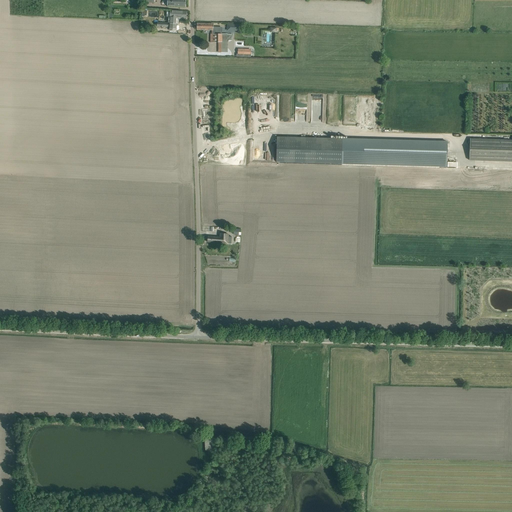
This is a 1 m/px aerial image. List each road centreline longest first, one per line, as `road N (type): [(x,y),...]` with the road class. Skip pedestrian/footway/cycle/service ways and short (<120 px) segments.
road 1 (unclassified): [(198,337),(191,0)]
road 2 (unclassified): [(511,345),(198,337)]
road 3 (unclassified): [(198,337),(0,328)]
